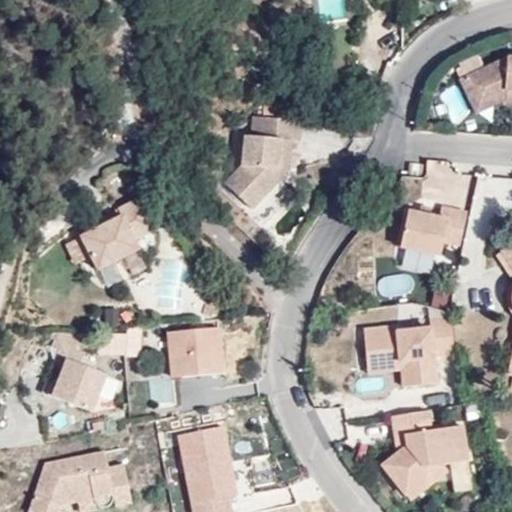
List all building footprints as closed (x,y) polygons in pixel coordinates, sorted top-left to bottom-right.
[(503,91),(511,90),(511,58),(506,58),(459,82),(472,107),(503,91)] [(511,104),(511,90),(503,91),(502,100),(502,105),(511,104)] [(476,114),(502,100),(503,91),(472,107),(476,114)] [(288,109),(266,106),(266,117),(288,117),(288,109)] [(303,121),(257,117),(255,137),(249,137),(246,167),(229,184),(255,209),(283,179),(280,177),(281,170),(291,171),(293,142),(301,143),(303,121)] [(280,177),(283,179),(291,171),(281,170),(280,177)] [(504,199),(506,175),(436,170),(434,204),(463,206),(464,196),(504,199)] [(122,214),(79,235),(80,237),(65,244),(74,264),(90,257),(97,271),(141,250),(136,239),(150,232),(135,201),(119,208),(122,214)] [(440,215),(408,209),(401,248),(441,256),(443,246),(461,249),(468,212),(441,207),(440,215)] [(511,243),(500,250),(511,268),(511,293),(511,297),(511,301),(511,377),(509,390),(511,390),(511,243)] [(410,295),(410,275),(379,275),(379,295),(410,295)] [(115,326),(115,308),(105,309),(105,326),(115,326)] [(455,352),(452,317),(431,319),(432,326),(399,330),(399,324),(365,328),(368,363),(408,359),(410,384),(438,381),(436,354),(455,352)] [(222,328),(168,333),(172,376),(226,371),(222,328)] [(139,332),(108,330),(106,349),(138,352),(139,332)] [(106,374),(66,358),(51,394),(92,410),(106,374)] [(410,384),(408,359),(368,363),(369,370),(404,367),(406,384),(410,384)] [(149,377),(149,403),(173,403),(172,377),(149,377)] [(397,451),(379,464),(410,503),(435,483),(452,481),(454,493),(474,490),(463,420),(457,421),(458,425),(435,429),(432,410),(391,416),(397,451)] [(383,439),(378,421),(347,429),(352,448),(383,439)] [(226,428),(180,437),(194,511),(231,511),(229,497),(239,495),(226,428)] [(39,499),(33,497),(27,511),(58,511),(60,506),(78,502),(93,500),(95,505),(100,507),(105,506),(110,503),(111,496),(128,493),(121,464),(105,467),(102,452),(44,464),(35,490),(42,492),(39,499)] [(35,490),(33,497),(39,499),(42,492),(35,490)] [(130,502),(128,493),(111,496),(114,505),(130,502)] [(94,509),(93,500),(78,502),(79,511),(94,509)]
